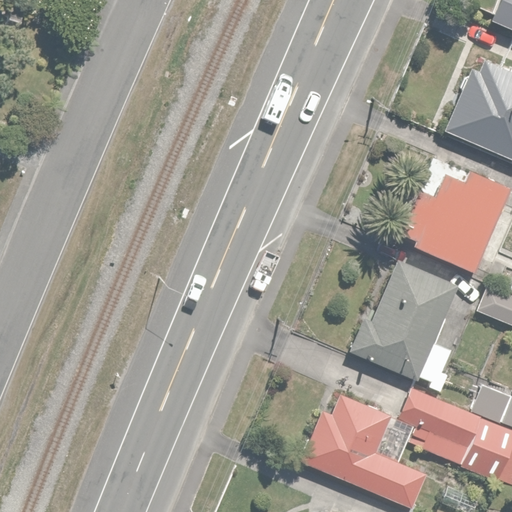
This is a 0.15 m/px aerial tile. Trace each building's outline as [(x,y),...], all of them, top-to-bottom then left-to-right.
[(511,0),(496,0),(489,18),(511,27),(511,0)] [(468,64),(441,127),(511,157),(511,73),(480,59),(477,68),(468,64)] [(430,196),(416,189),(397,232),(411,238),(408,244),(470,272),(509,188),(466,169),(461,181),(441,171),(430,196)] [(358,316),(344,349),(437,387),(453,348),(429,338),(452,282),(394,258),(369,321),(358,316)] [(511,293),(505,290),(487,281),(474,308),(511,325),(511,293)] [(481,382),(469,409),(409,383),(394,416),(410,423),(402,441),(500,484),(511,455),(511,388),(509,395),(481,382)] [(328,411),(318,407),(296,459),(407,506),(422,472),(377,453),(383,440),(378,438),(388,413),(337,391),(328,411)] [(453,492),(444,487),(437,502),(456,511),(473,511),(480,498),(456,487),(453,492)]
